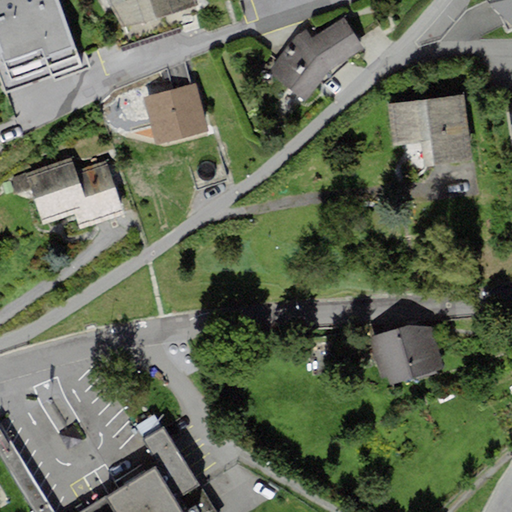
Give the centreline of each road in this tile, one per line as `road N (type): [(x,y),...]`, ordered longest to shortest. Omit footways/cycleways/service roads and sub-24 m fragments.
road 1 (residential): [(511,297),(119,334),(0,368)]
road 2 (residential): [(213,203),(393,55),(440,0)]
